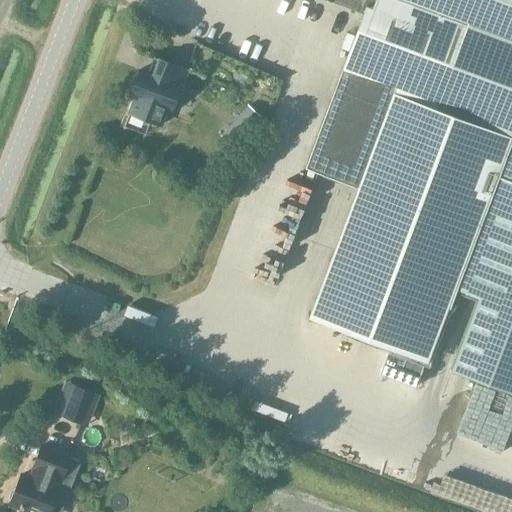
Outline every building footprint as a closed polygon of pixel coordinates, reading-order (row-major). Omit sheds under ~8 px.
[(511,0),(325,0),(363,14),(305,168),(357,188),(308,318),(427,363),(455,286),(479,295),(451,371),(511,393),(511,0)] [(177,94),(187,70),(149,57),(130,113),(161,125),(174,92),(177,94)] [(248,106),(240,115),(254,126),(262,117),(248,106)] [(95,392),(76,384),(64,416),(84,423),(95,392)] [(62,478),(70,457),(41,446),(33,466),(35,467),(31,479),(20,475),(16,488),(15,488),(12,490),(10,493),(9,497),(10,501),(11,501),(10,504),(28,511),(27,511),(49,511),(58,490),(55,489),(60,477),(62,478)]
